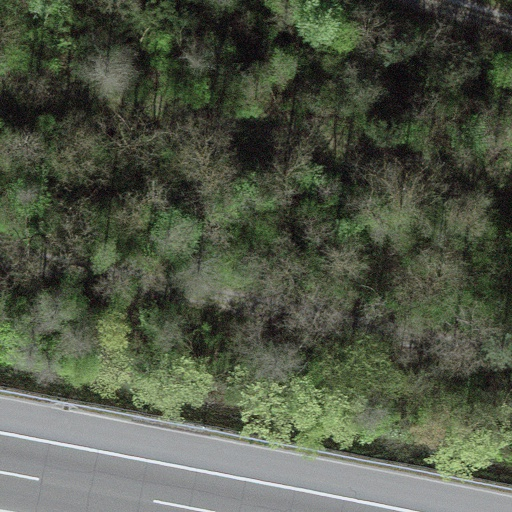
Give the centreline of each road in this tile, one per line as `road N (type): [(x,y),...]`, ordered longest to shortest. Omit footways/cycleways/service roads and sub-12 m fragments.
road 1 (track): [(0,246),(511,349)]
road 2 (motorway): [(211,511),(0,472)]
